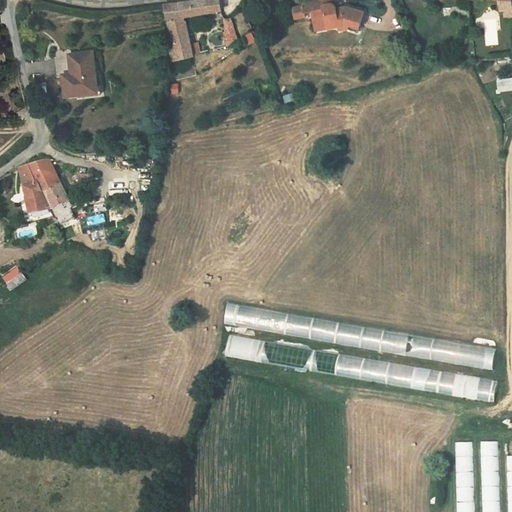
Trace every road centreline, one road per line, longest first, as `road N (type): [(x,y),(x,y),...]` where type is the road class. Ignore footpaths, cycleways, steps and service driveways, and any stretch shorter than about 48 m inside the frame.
road 1 (track): [(511,146),(511,382)]
road 2 (residential): [(12,0),(39,128),(31,150),(0,174)]
